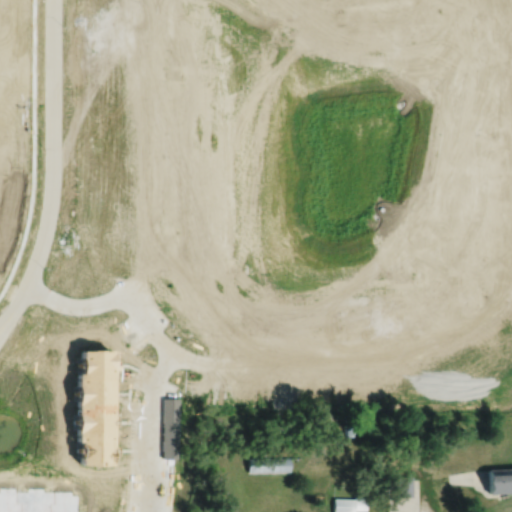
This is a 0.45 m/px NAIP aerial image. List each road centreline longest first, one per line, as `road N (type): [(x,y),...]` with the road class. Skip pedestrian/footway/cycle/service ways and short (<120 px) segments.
road 1 (residential): [(511,214),(473,319),(441,352),(363,368),(216,365),(166,355)]
road 2 (residential): [(0,327),(26,288),(47,230),(51,0)]
road 3 (residential): [(128,291),(127,0)]
road 4 (residential): [(146,511),(151,412),(166,355),(128,291)]
